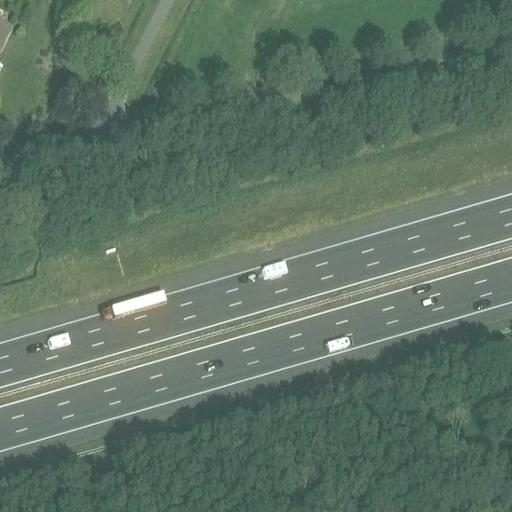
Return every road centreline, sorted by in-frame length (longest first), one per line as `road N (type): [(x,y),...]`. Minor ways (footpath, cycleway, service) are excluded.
road 1 (motorway): [(0,430),(511,280)]
road 2 (motorway): [(511,217),(0,366)]
road 3 (unclassified): [(106,144),(511,45)]
road 4 (unclassified): [(106,144),(177,0)]
